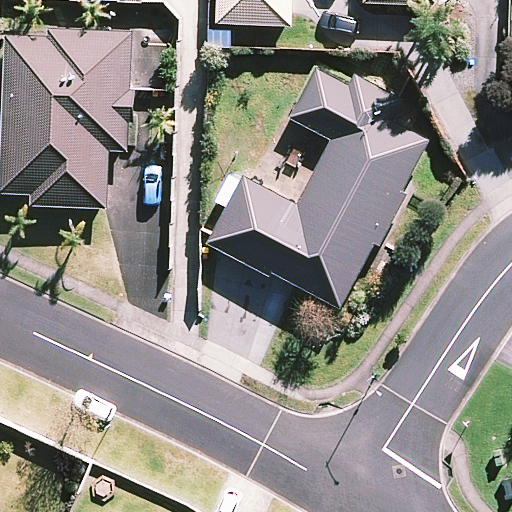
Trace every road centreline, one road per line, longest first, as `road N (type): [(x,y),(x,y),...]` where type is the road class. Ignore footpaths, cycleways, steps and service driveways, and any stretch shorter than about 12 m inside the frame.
road 1 (residential): [(354,492),(0,319)]
road 2 (residential): [(354,492),(488,287),(511,265)]
